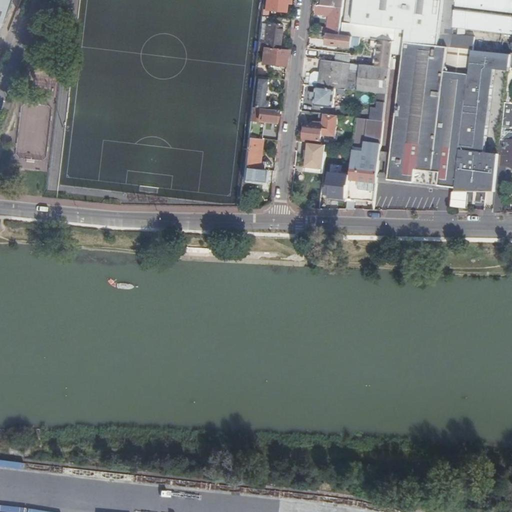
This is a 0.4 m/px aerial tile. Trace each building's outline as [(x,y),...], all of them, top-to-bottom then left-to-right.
[(0,0),(0,25),(9,0),(0,0)] [(324,7),(344,9),(344,0),(335,0),(336,1),(324,0),(324,7)] [(348,0),(344,36),(361,38),(373,39),(394,42),(440,47),(441,34),(445,0),(348,0)] [(329,34),(341,36),(344,9),(324,7),(323,13),(329,14),(328,21),(333,21),(331,31),(325,31),(324,34),(329,34)] [(278,49),(282,18),(262,16),(261,23),(267,24),(265,39),(259,39),(258,47),(264,47),(278,49)] [(361,38),(344,36),(341,36),(329,34),(328,45),(360,49),(361,38)] [(511,55),(511,42),(441,34),(440,47),(449,48),(474,51),(511,56),(511,55)] [(394,42),(373,39),(372,46),(382,47),(381,56),(379,55),(377,67),(391,68),(392,54),(394,42)] [(449,48),(440,47),(394,42),(392,54),(405,56),(390,180),(433,186),(449,48)] [(284,66),(286,50),(278,49),(264,47),(262,63),(284,66)] [(449,48),(433,186),(458,188),(472,64),(474,51),(449,48)] [(511,56),(474,51),(472,64),(483,65),(510,68),(511,56)] [(391,68),(377,67),(323,61),(321,73),(320,84),(320,87),(336,89),(381,94),(388,95),(391,68)] [(495,69),(510,71),(510,68),(483,65),(472,64),(458,188),(456,202),(469,204),(470,190),(496,193),(500,154),(485,152),(495,69)] [(320,84),(321,73),(317,73),(312,76),(312,83),(320,84)] [(255,77),(251,107),(267,109),(268,100),(265,99),(267,78),(255,77)] [(320,87),(318,87),(316,106),(334,108),(336,89),(320,87)] [(388,95),(381,94),(380,95),(378,109),(372,108),(370,120),(372,120),(385,122),(388,95)] [(494,206),(494,213),(498,213),(502,213),(502,205),(506,166),(511,166),(511,100),(511,101),(511,103),(506,103),(500,154),(496,193),(494,206)] [(262,139),(264,139),(265,120),(275,121),(276,110),(267,109),(251,107),(248,138),(262,139)] [(339,116),(320,114),(319,123),(316,123),(316,126),(308,125),(306,141),(322,143),(324,135),(337,137),(339,116)] [(378,184),(385,122),(372,120),(367,165),(353,164),(351,181),(378,184)] [(248,138),(244,168),(264,170),(265,163),(259,162),(262,139),(248,138)] [(324,174),(327,145),(319,144),(310,143),(309,151),(307,150),(306,159),(308,160),(307,172),(324,174)] [(244,168),(243,181),(264,183),(265,170),(264,170),(244,168)] [(331,200),(347,202),(349,186),(327,183),(326,192),(332,193),(331,200)]
